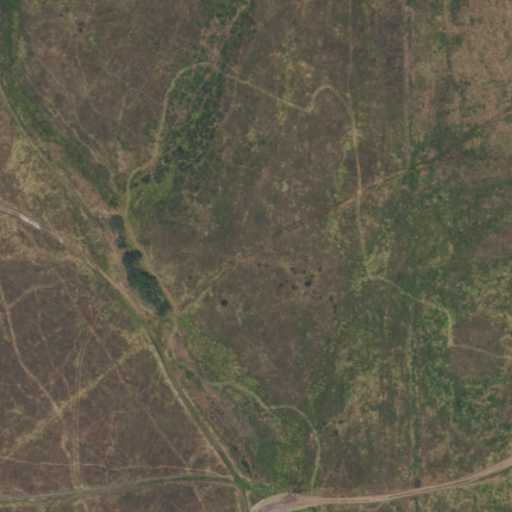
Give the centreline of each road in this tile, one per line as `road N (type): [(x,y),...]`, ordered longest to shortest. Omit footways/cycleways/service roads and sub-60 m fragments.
road 1 (track): [(241,481),(275,505),(399,498),(454,487),(511,462)]
road 2 (track): [(0,101),(94,221),(96,270),(143,326)]
road 3 (track): [(83,336),(143,326),(176,344),(192,372),(196,419),(241,481)]
road 4 (track): [(192,372),(171,402),(118,437),(0,481)]
